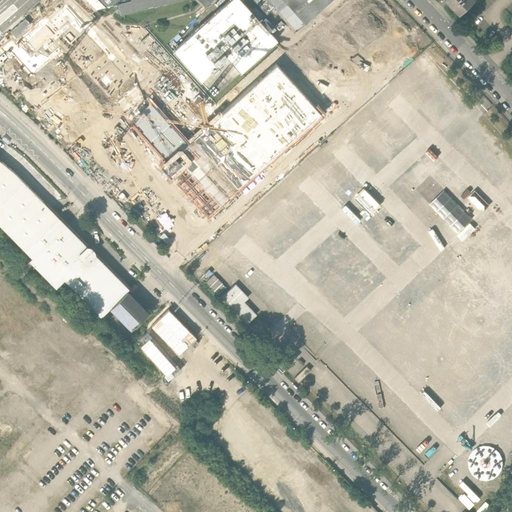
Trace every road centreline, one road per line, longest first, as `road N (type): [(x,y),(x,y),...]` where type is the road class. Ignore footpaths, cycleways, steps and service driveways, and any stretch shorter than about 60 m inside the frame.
road 1 (tertiary): [(0,115),(398,511)]
road 2 (track): [(0,501),(117,376)]
road 3 (track): [(120,481),(0,376)]
road 4 (track): [(29,511),(137,398)]
road 5 (residential): [(511,102),(413,0)]
road 6 (track): [(156,419),(71,511)]
